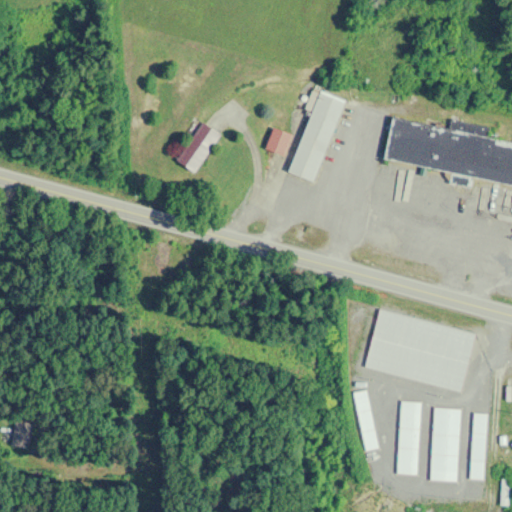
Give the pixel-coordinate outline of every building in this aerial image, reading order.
[(316,183),(343,99),(315,90),(288,174),(316,183)] [(383,160),(449,172),(447,183),(470,187),(472,179),(511,186),(511,142),(485,138),(486,132),(391,114),(383,160)] [(193,173),(219,134),(201,123),(176,161),(193,173)] [(291,135),(272,127),(264,149),(283,156),(291,135)] [(508,480),(500,480),(500,506),(508,506),(508,480)]
